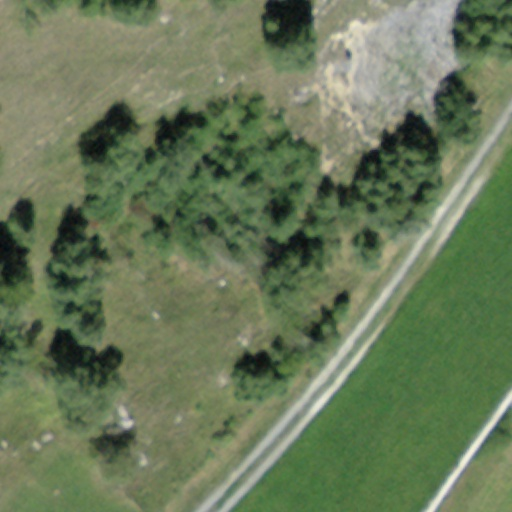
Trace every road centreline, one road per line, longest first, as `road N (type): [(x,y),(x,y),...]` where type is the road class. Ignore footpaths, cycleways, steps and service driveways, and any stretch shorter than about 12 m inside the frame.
road 1 (track): [(511,103),(357,333),(201,511)]
road 2 (primary): [(511,282),(419,400),(353,511)]
